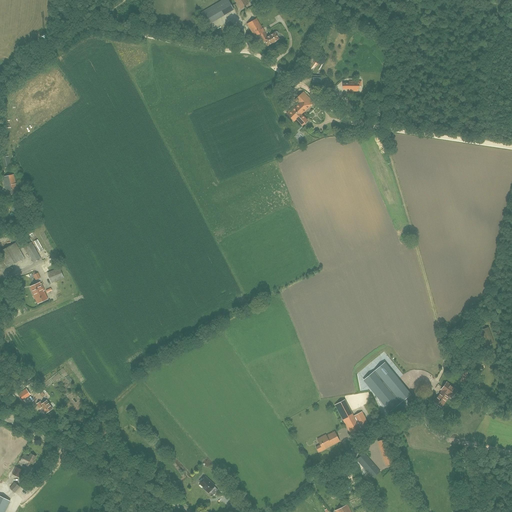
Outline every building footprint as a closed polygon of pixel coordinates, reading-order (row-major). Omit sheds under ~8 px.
[(208,25),(234,10),(228,0),(223,0),(201,13),(208,25)] [(245,0),(235,0),(240,9),(248,4),(245,0)] [(279,40),(277,36),(278,36),(279,34),(277,32),(276,32),(267,37),(256,19),(247,24),(255,38),(260,35),(264,43),(265,42),(268,46),(279,40)] [(313,61),(311,63),(307,69),(311,71),(317,63),(313,61)] [(349,89),(349,91),(358,91),(358,87),(361,87),(361,82),(349,82),(349,84),(343,84),(343,89),(349,89)] [(301,114),(313,102),(303,92),(294,101),(298,105),(294,109),(292,108),(287,114),(294,121),(296,119),(302,125),(307,120),(301,114)] [(299,129),(294,134),(300,140),(305,135),(299,129)] [(3,169),(11,167),(9,156),(1,158),(3,169)] [(7,195),(19,193),(17,183),(15,184),(13,175),(3,177),(7,195)] [(33,263),(41,258),(31,242),(24,246),(33,263)] [(0,255),(7,268),(24,258),(15,243),(0,251),(0,255)] [(13,264),(16,271),(27,267),(23,260),(13,264)] [(51,283),(64,278),(60,267),(47,273),(51,283)] [(30,287),(34,295),(38,303),(47,299),(42,288),(43,288),(41,284),(41,285),(40,283),(30,287)] [(482,346),(493,342),(488,327),(477,331),(482,346)] [(398,404),(410,394),(384,363),(372,373),(398,404)] [(441,389),(442,390),(448,394),(452,397),(457,390),(446,382),(441,389)] [(24,391),(18,395),(21,400),(27,396),(29,394),(26,390),(24,391)] [(448,394),(442,390),(434,402),(441,407),(448,397),(446,396),(448,394)] [(361,431),(360,430),(361,429),(362,431),(369,427),(361,412),(354,416),(355,417),(354,418),(344,400),(335,405),(351,436),(361,431)] [(40,402),(37,404),(40,408),(42,406),(47,413),(52,409),(47,401),(42,404),(40,402)] [(316,448),(318,453),(326,449),(326,448),(339,441),(335,432),(326,436),(326,435),(317,439),(320,445),(316,448)] [(374,445),(369,452),(372,454),(374,452),(376,453),(374,456),(381,462),(384,457),(379,453),(381,450),(374,445)] [(356,459),(372,478),(380,471),(364,453),(356,459)] [(33,462),(36,457),(31,454),(29,457),(24,455),(20,462),(26,464),(25,464),(32,467),(34,462),(33,462)] [(385,458),(387,465),(395,463),(392,456),(385,458)] [(4,466),(5,466),(8,468),(7,471),(6,474),(13,477),(13,475),(15,471),(18,472),(19,472),(22,464),(17,462),(13,460),(8,458),(4,466)] [(199,483),(204,488),(205,489),(208,493),(215,486),(205,477),(199,483)] [(15,483),(10,488),(15,493),(20,487),(15,483)] [(232,492),(229,488),(225,491),(228,495),(232,500),(235,503),(239,500),(236,497),(236,496),(232,492)] [(0,511),(4,511),(10,501),(0,496),(0,511)]
